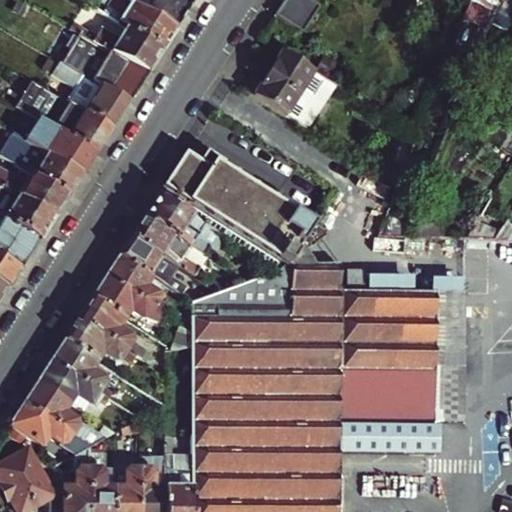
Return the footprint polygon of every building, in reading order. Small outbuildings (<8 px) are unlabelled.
[(173,32),(123,0),(94,0),(122,18),(117,25),(124,30),(160,53),(173,32)] [(189,8),(177,0),(123,0),(173,32),(189,8)] [(308,0),(283,0),(282,2),(309,19),(318,6),(308,0)] [(469,0),(463,17),(487,27),(488,25),(497,0),(469,0)] [(511,29),(511,0),(497,0),(488,25),(511,34),(511,29)] [(282,2),(273,16),(300,33),(309,19),(282,2)] [(72,24),(68,31),(76,35),(144,76),(160,53),(124,30),(118,40),(100,29),(95,37),(72,24)] [(76,35),(58,65),(92,86),(125,106),(144,76),(76,35)] [(458,48),(451,46),(444,64),(450,67),(458,48)] [(305,130),(333,86),(278,52),(259,82),(251,77),(242,91),(305,130)] [(65,105),(74,110),(109,131),(125,106),(92,86),(58,65),(52,75),(74,90),(65,105)] [(109,131),(74,110),(65,105),(31,84),(15,109),(59,135),(93,156),(109,131)] [(79,177),(93,156),(59,135),(53,145),(34,134),(31,139),(17,130),(12,137),(18,140),(79,177)] [(396,154),(406,159),(414,140),(403,136),(396,154)] [(65,198),(79,177),(18,140),(10,153),(19,158),(18,159),(36,170),(32,178),(65,198)] [(183,154),(156,196),(217,235),(238,248),(276,272),(285,266),(311,225),(220,169),(222,165),(204,153),(198,164),(183,154)] [(314,221),(222,165),(220,169),(311,225),(314,221)] [(0,170),(0,187),(52,219),(65,198),(32,178),(28,176),(23,184),(0,170)] [(52,219),(0,187),(0,220),(1,221),(36,243),(52,219)] [(143,217),(190,247),(203,256),(217,235),(156,196),(143,217)] [(143,217),(129,239),(168,264),(202,286),(210,274),(184,257),(190,247),(143,217)] [(493,231),(471,218),(458,237),(488,238),(493,231)] [(0,223),(0,262),(17,273),(36,243),(1,221),(0,223)] [(414,223),(413,236),(439,237),(439,224),(414,223)] [(336,511),(337,425),(460,427),(462,293),(365,293),(365,272),(348,271),(348,293),(340,293),(340,266),(316,268),(306,252),(323,240),(323,234),(313,229),(314,227),(311,225),(285,266),(276,272),(205,299),(190,304),(190,334),(191,348),(191,456),(191,511),(336,511)] [(168,264),(129,239),(117,257),(150,278),(190,304),(205,299),(192,291),(190,295),(161,276),(168,264)] [(117,257),(102,280),(161,315),(165,309),(156,303),(158,299),(156,295),(145,287),(150,278),(117,257)] [(0,288),(5,291),(17,273),(0,262),(0,288)] [(161,315),(102,280),(90,300),(123,321),(130,311),(141,319),(146,317),(148,313),(158,319),(161,315)] [(75,322),(136,359),(153,369),(159,359),(144,349),(141,354),(131,347),(134,344),(130,338),(118,330),(123,321),(90,300),(75,322)] [(75,322),(63,341),(97,363),(103,353),(115,361),(121,361),(123,358),(133,364),(136,359),(75,322)] [(165,348),(191,348),(190,334),(179,325),(165,348)] [(97,363),(63,341),(49,363),(107,401),(111,395),(101,389),(103,386),(103,380),(91,372),(97,363)] [(49,363),(35,384),(69,405),(74,396),(105,416),(109,409),(133,424),(139,421),(107,401),(49,363)] [(69,405),(35,384),(22,405),(90,449),(104,441),(105,440),(75,421),(75,422),(62,415),(69,405)] [(90,449),(22,405),(8,426),(43,448),(49,439),(76,457),(89,449),(90,449)] [(114,435),(105,429),(105,440),(114,435)] [(89,449),(87,511),(111,511),(112,489),(102,489),(103,474),(104,473),(104,441),(90,449),(89,449)] [(164,446),(164,489),(163,511),(191,511),(191,456),(185,456),(185,471),(172,472),(172,456),(170,456),(170,446),(164,446)] [(37,457),(48,468),(53,460),(43,449),(37,457)] [(62,511),(87,511),(89,449),(76,457),(70,460),(74,494),(63,494),(63,500),(62,511)] [(25,450),(0,464),(0,484),(15,511),(26,511),(48,500),(25,450)] [(185,456),(172,456),(172,472),(185,471),(185,456)] [(112,489),(111,511),(138,511),(139,460),(125,460),(123,478),(123,489),(112,489)] [(139,460),(138,511),(163,511),(164,489),(154,489),(153,476),(145,471),(145,460),(139,460)] [(62,511),(63,500),(48,500),(47,511),(62,511)]
